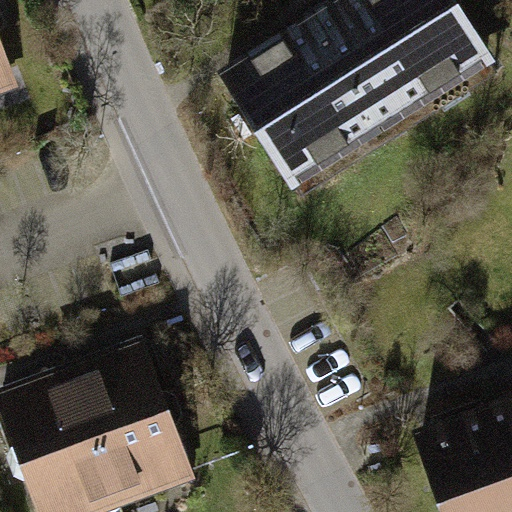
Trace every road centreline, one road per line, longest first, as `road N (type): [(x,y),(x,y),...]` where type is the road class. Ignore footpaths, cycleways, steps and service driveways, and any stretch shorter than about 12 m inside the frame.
road 1 (residential): [(175,181),(345,511)]
road 2 (residential): [(91,0),(175,181)]
road 3 (residential): [(0,245),(175,181)]
